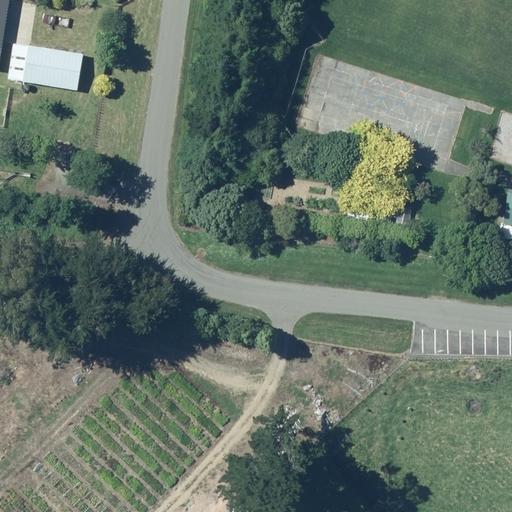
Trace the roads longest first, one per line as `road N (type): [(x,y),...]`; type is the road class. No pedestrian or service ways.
road 1 (residential): [(511,317),(236,289),(202,280),(165,250)]
road 2 (residential): [(165,250),(152,163),(174,0)]
road 3 (unclassified): [(165,250),(120,275),(0,261)]
